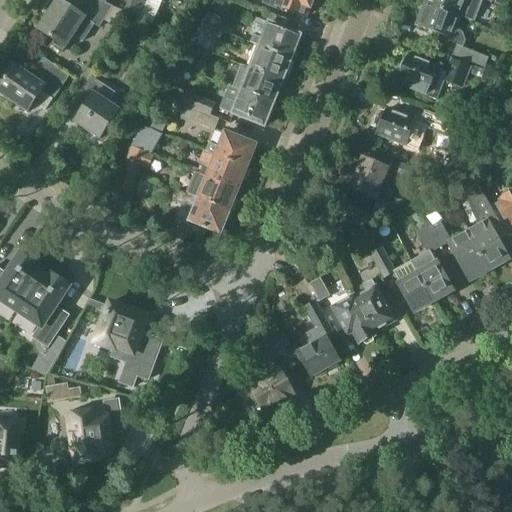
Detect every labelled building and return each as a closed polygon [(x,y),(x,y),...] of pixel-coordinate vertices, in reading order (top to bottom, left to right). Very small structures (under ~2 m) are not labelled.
[(113,6),(109,4),(106,3),(96,0),(74,0),(68,6),(59,0),(57,0),(38,28),(55,40),(53,43),(63,50),(74,34),(83,40),(94,24),(99,27),(103,20),(112,8),(113,6)] [(129,0),(125,11),(151,22),(161,0),(129,0)] [(314,0),(263,0),(262,4),(277,10),(279,5),(305,16),(308,8),(311,9),(314,0)] [(426,0),(425,2),(460,17),(474,23),(483,1),(481,0),(426,0)] [(425,2),(416,25),(458,41),(456,45),(462,47),(465,40),(462,33),(455,30),(460,17),(425,2)] [(209,13),(202,24),(221,31),(224,26),(220,18),(209,13)] [(250,43),(259,47),(290,60),(300,36),(295,34),(299,25),(271,14),(268,23),(256,19),(249,35),(253,36),(250,43)] [(202,24),(198,35),(220,44),(224,32),(221,31),(202,24)] [(456,45),(453,55),(485,67),(488,57),(462,47),(456,45)] [(290,60),(259,47),(250,69),(281,82),(290,60)] [(446,72),(439,69),(407,56),(405,62),(402,62),(398,72),(400,75),(397,80),(412,86),(410,91),(426,98),(427,97),(437,101),(445,82),(463,90),(472,67),(451,58),(446,72)] [(181,68),(187,71),(199,75),(203,64),(185,58),(181,68)] [(44,59),(28,74),(11,63),(3,74),(7,77),(0,87),(0,94),(28,112),(35,102),(46,110),(53,100),(54,100),(70,75),(44,59)] [(187,71),(181,68),(178,74),(163,98),(185,106),(211,117),(211,116),(216,104),(187,92),(191,84),(183,81),(187,71)] [(281,82),(250,69),(241,92),(272,104),(281,82)] [(116,91),(102,83),(92,76),(90,75),(84,84),(70,106),(80,113),(74,121),(99,138),(112,119),(115,121),(122,111),(109,102),(116,91)] [(272,104),(241,92),(234,89),(231,98),(229,98),(224,111),(263,126),(272,104)] [(511,102),(474,114),(479,129),(511,119),(511,102)] [(211,117),(185,106),(181,118),(216,131),(220,120),(211,116),(211,117)] [(423,135),(427,127),(385,111),(376,134),(408,147),(413,131),(423,135)] [(430,112),(425,125),(445,132),(450,120),(430,112)] [(455,121),(465,148),(478,144),(468,116),(455,121)] [(154,123),(150,129),(161,134),(164,128),(154,123)] [(144,126),(132,148),(152,155),(163,135),(161,134),(150,129),(144,126)] [(204,151),(204,152),(246,168),(256,145),(224,132),(219,147),(210,143),(207,152),(204,151)] [(152,155),(132,148),(124,166),(126,166),(125,169),(139,175),(142,166),(149,168),(155,156),(152,155)] [(202,165),(199,174),(238,190),(246,168),(204,152),(199,164),(202,165)] [(374,199),(385,171),(361,162),(351,190),(374,199)] [(397,175),(413,182),(417,170),(401,163),(397,175)] [(110,188),(117,190),(132,196),(139,175),(125,169),(118,166),(110,188)] [(195,173),(186,194),(229,212),(238,190),(199,174),(195,173)] [(229,212),(186,194),(186,195),(177,191),(173,201),(193,209),(188,222),(220,234),(229,212)] [(501,224),(501,223),(492,206),(491,206),(487,197),(484,192),(469,200),(480,225),(468,232),(489,272),(509,261),(498,241),(492,229),(500,224),(501,224)] [(492,206),(501,223),(509,218),(511,223),(511,194),(491,206),(492,206)] [(336,228),(355,235),(359,227),(364,229),(369,215),(345,205),(336,228)] [(440,223),(429,229),(440,249),(449,243),(455,254),(472,282),(489,272),(468,232),(451,241),(440,223)] [(500,224),(492,229),(498,241),(507,236),(500,224)] [(412,262),(435,303),(454,292),(438,263),(437,263),(431,253),(440,249),(429,229),(419,235),(429,253),(412,262)] [(435,303),(412,262),(395,272),(382,249),(371,255),(385,279),(395,273),(401,284),(399,285),(416,314),(435,303)] [(0,299),(18,312),(42,275),(35,270),(38,265),(22,254),(8,275),(0,270),(0,299)] [(18,312),(41,327),(34,338),(48,348),(69,316),(56,307),(70,286),(53,275),(50,280),(42,275),(18,312)] [(331,298),(321,279),(310,285),(320,303),(331,298)] [(375,332),(396,321),(372,279),(361,285),(366,292),(355,298),(374,333),(375,332)] [(377,335),(375,332),(374,333),(355,298),(354,296),(332,308),(348,336),(353,333),(355,337),(360,345),(364,342),(366,345),(367,345),(373,341),(374,340),(373,337),(377,335)] [(104,305),(91,300),(89,306),(102,311),(104,305)] [(339,362),(327,340),(335,335),(316,302),(305,308),(317,329),(304,337),(302,344),(305,350),(299,354),(312,377),(314,376),(316,378),(327,373),(325,370),(339,362)] [(140,368),(137,376),(149,380),(163,341),(142,334),(147,319),(130,313),(131,310),(111,303),(96,343),(115,350),(112,358),(127,363),(140,368)] [(258,321),(255,328),(264,332),(267,324),(258,321)] [(277,337),(275,334),(273,335),(259,350),(266,365),(268,364),(270,367),(248,379),(253,389),(250,395),(254,402),(260,401),(266,412),(294,397),(274,360),(284,355),(283,353),(285,352),(283,348),(277,337)] [(283,348),(289,345),(283,334),(277,337),(283,348)] [(47,357),(55,362),(66,343),(59,338),(47,357)] [(75,464),(99,461),(98,457),(114,455),(111,434),(124,432),(119,400),(105,402),(106,413),(92,415),(91,412),(68,416),(75,464)] [(0,466),(17,468),(21,425),(0,423),(0,466)]
